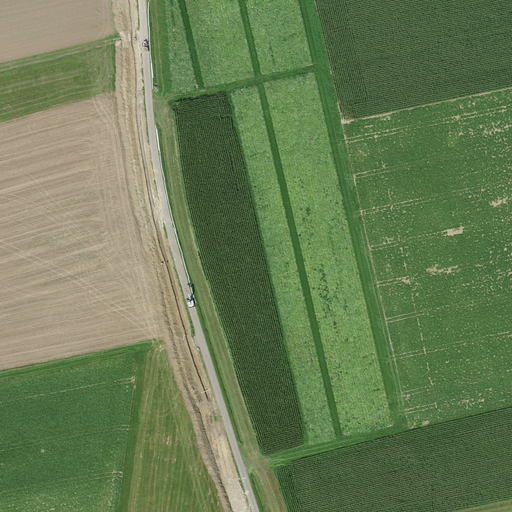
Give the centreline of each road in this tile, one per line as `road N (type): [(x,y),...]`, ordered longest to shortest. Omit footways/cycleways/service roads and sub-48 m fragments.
road 1 (track): [(256,511),(165,199),(141,0)]
road 2 (track): [(0,377),(165,343),(204,344)]
